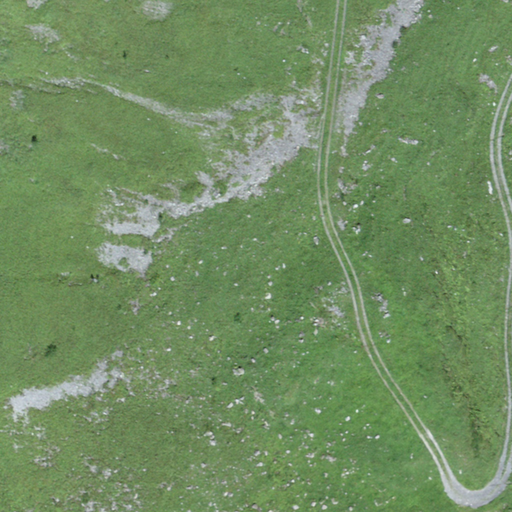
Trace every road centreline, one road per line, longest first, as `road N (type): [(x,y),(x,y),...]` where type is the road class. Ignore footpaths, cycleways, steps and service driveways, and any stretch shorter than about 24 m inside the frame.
road 1 (track): [(511,437),(499,491),(470,503),(368,338),(357,284),(322,213),(342,0)]
road 2 (track): [(511,92),(496,143),(511,220)]
